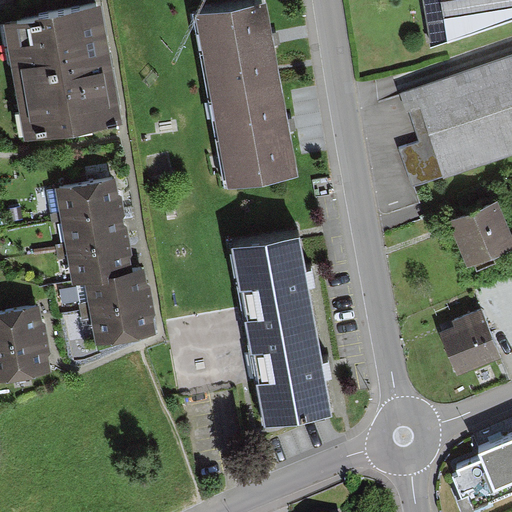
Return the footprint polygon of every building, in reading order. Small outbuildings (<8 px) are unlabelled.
[(24,132),(122,114),(101,0),(82,0),(3,14),(24,132)] [(228,0),(195,6),(228,182),(299,168),(266,0),(228,0)] [(511,0),(423,0),(431,43),(511,15),(511,0)] [(400,149),(413,187),(443,176),(444,178),(511,154),(511,55),(401,94),(407,112),(410,111),(421,142),(400,149)] [(52,215),(124,202),(122,190),(118,188),(115,172),(55,182),(55,185),(47,187),(52,215)] [(451,227),(469,270),(475,267),(477,272),(496,264),(494,260),(511,252),(511,232),(496,194),(461,208),(465,216),(449,223),(451,227)] [(124,202),(52,215),(53,219),(62,217),(65,237),(55,238),(57,248),(130,235),(127,221),(124,219),(123,213),(125,211),(124,202)] [(231,237),(263,417),(332,405),(300,225),(231,237)] [(69,256),(73,278),(84,276),(109,271),(109,268),(133,264),(131,253),(133,250),(130,235),(57,248),(59,258),(69,256)] [(109,271),(84,276),(88,297),(78,299),(80,309),(154,295),(151,281),(148,279),(145,262),(133,264),(109,268),(109,271)] [(92,315),(96,339),(157,328),(154,313),(156,310),(154,295),(80,309),(81,317),(92,315)] [(40,300),(0,306),(0,342),(49,333),(47,319),(43,317),(40,300)] [(439,333),(456,376),(501,358),(482,309),(457,319),(452,321),(454,327),(439,333)] [(0,377),(52,368),(49,351),(52,348),(49,333),(0,342),(0,377)] [(511,487),(511,429),(479,443),(482,451),(457,462),(459,467),(452,470),(462,493),(468,490),(473,503),(511,487)]
